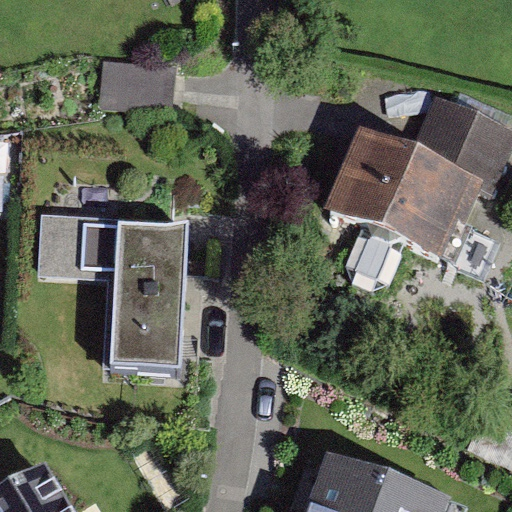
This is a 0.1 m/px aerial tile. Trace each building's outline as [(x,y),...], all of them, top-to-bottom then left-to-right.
[(111,61),(110,111),(181,114),(182,63),(111,61)] [(504,191),(396,135),(350,223),(458,279),(504,191)] [(220,229),(138,211),(103,369),(185,387),(220,229)] [(490,511),(346,464),(329,511),(490,511)] [(107,511),(83,472),(14,511),(107,511)]
